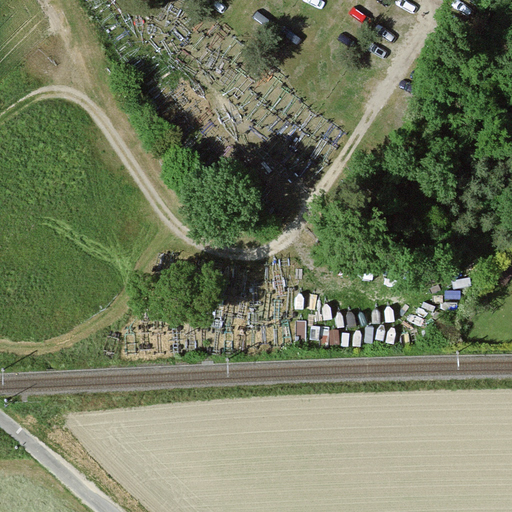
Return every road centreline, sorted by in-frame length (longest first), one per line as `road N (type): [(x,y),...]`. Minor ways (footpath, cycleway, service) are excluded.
road 1 (track): [(0,123),(46,96),(86,103),(163,212)]
road 2 (residential): [(0,417),(103,511)]
